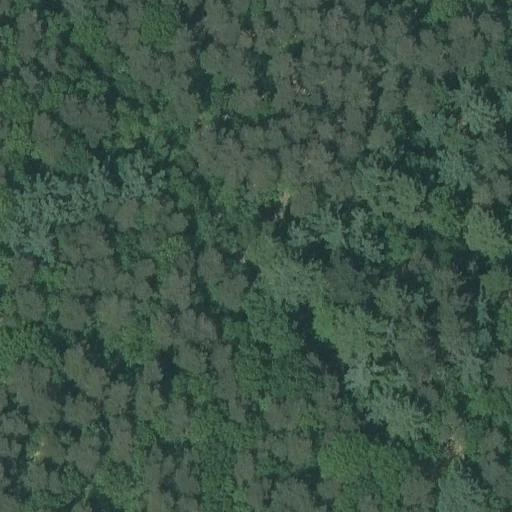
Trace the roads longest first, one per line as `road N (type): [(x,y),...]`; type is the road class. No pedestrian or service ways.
road 1 (track): [(27,0),(319,360)]
road 2 (track): [(319,360),(511,176)]
road 3 (track): [(319,360),(379,464),(421,511)]
road 4 (track): [(218,444),(319,360)]
